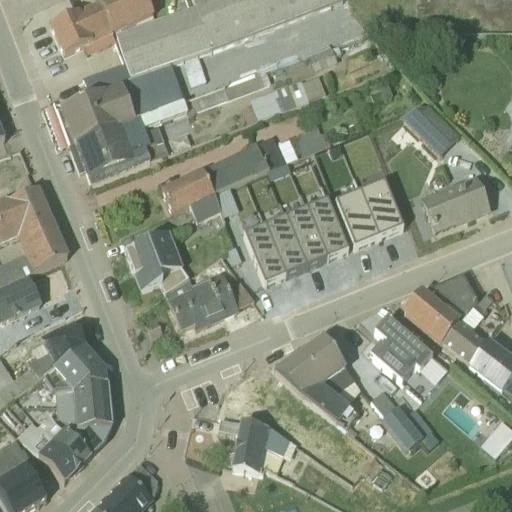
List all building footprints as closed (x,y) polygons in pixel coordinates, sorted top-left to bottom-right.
[(143,10),(165,0),(128,0),(47,38),(60,68),(81,59),(85,69),(113,56),(110,48),(152,29),(143,10)] [(342,13),(337,0),(185,0),(193,21),(164,31),(113,49),(123,75),(81,89),(85,105),(102,99),(168,75),(342,13)] [(306,71),(312,84),(334,75),(332,69),(337,67),(335,60),(306,71)] [(182,117),(183,116),(168,75),(102,99),(103,104),(60,121),(72,155),(149,126),(153,127),(182,117)] [(182,117),(186,129),(192,127),(191,125),(268,95),(264,86),(182,117)] [(240,122),(245,135),(255,131),(256,133),(306,115),(306,114),(322,107),(316,90),(299,96),(298,94),(248,112),(250,118),(240,122)] [(425,118),(394,132),(398,131),(437,169),(457,149),(423,115),(425,118)] [(186,129),(182,117),(153,127),(149,126),(72,155),(88,199),(166,169),(167,168),(156,141),(186,129)] [(294,149),(293,150),(301,169),(328,157),(323,144),(318,146),(316,140),(294,149)] [(248,162),(159,203),(169,227),(187,220),(238,197),(283,177),(270,151),(269,150),(247,160),(248,162)] [(284,176),(296,171),(286,151),(275,156),(284,176)] [(474,191),(413,215),(426,248),(452,238),(453,240),(488,226),(474,191)] [(381,196),(358,205),(377,252),(400,242),(381,196)] [(222,231),(248,219),(238,197),(187,220),(194,235),(218,224),(222,231)] [(0,300),(64,271),(65,270),(35,203),(34,202),(6,213),(3,212),(0,212),(0,300)] [(352,262),(377,252),(358,205),(333,215),(352,262)] [(345,264),(325,214),(304,223),(324,273),(345,264)] [(324,273),(304,223),(284,231),(303,281),(324,273)] [(303,281),(284,231),(261,240),(282,290),(303,281)] [(261,240),(240,249),(262,299),(282,290),(261,240)] [(166,246),(122,262),(129,279),(131,279),(140,303),(157,296),(163,307),(186,291),(180,282),(166,246)] [(163,307),(179,342),(216,326),(218,331),(234,324),(233,322),(251,314),(238,296),(226,301),(220,285),(189,298),(186,291),(163,307)] [(0,336),(39,320),(40,319),(26,289),(25,289),(0,300),(0,336)] [(440,361),(474,314),(459,289),(428,302),(445,316),(440,322),(422,308),(417,313),(414,311),(401,327),(440,361)] [(440,361),(465,382),(483,358),(468,346),(481,330),(470,322),(475,315),(474,314),(440,361)] [(384,332),(372,346),(383,356),(370,372),(398,396),(411,381),(432,399),(444,384),(384,332)] [(155,335),(146,338),(150,351),(160,347),(155,335)] [(0,418),(83,360),(70,337),(56,344),(55,342),(38,351),(37,351),(40,355),(30,363),(31,367),(23,372),(28,381),(12,393),(10,391),(10,392),(9,391),(10,390),(0,373),(0,418)] [(296,367),(345,419),(358,403),(320,350),(296,367)] [(499,406),(509,413),(511,409),(511,391),(510,390),(511,387),(511,380),(483,358),(465,382),(463,381),(462,383),(495,409),(499,406)] [(72,444),(109,440),(103,384),(91,369),(83,360),(41,391),(50,404),(53,404),(57,439),(72,441),(72,444)] [(296,367),(272,384),(298,409),(344,442),(354,429),(345,419),(296,367)] [(228,409),(218,432),(272,445),(303,461),(306,456),(299,453),(310,441),(322,451),(335,436),(309,418),(301,427),(255,386),(236,399),(228,409)] [(380,403),(368,414),(382,432),(379,434),(403,465),(421,450),(427,456),(434,451),(404,414),(395,422),(380,403)] [(48,427),(35,440),(81,477),(100,457),(109,440),(72,444),(72,441),(57,439),(54,437),(48,427)] [(218,432),(216,443),(237,448),(230,483),(256,487),(260,481),(273,486),(280,471),(286,473),(293,459),(272,445),(218,432)] [(480,460),(496,472),(511,452),(511,442),(501,433),(480,460)] [(30,435),(14,451),(62,496),(81,477),(35,440),(30,435)] [(19,463),(14,455),(0,464),(0,510),(1,511),(43,511),(28,488),(33,484),(20,462),(19,463)] [(355,455),(332,484),(350,496),(373,468),(355,455)] [(372,470),(359,486),(380,500),(388,488),(378,481),(381,478),(372,470)] [(154,495),(137,479),(126,490),(126,489),(103,511),(149,511),(153,496),(154,495)]
